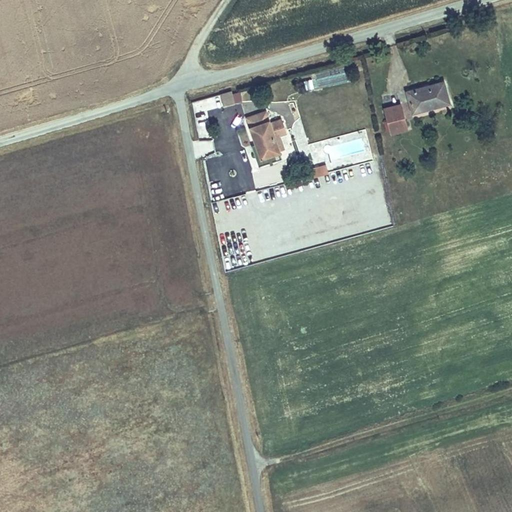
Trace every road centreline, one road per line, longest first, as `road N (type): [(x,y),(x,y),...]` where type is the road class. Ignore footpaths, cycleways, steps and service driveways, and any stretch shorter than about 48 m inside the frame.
road 1 (residential): [(259,511),(175,87)]
road 2 (unclassified): [(175,87),(476,0)]
road 3 (track): [(511,388),(251,468)]
road 4 (unclassified): [(0,141),(175,87)]
